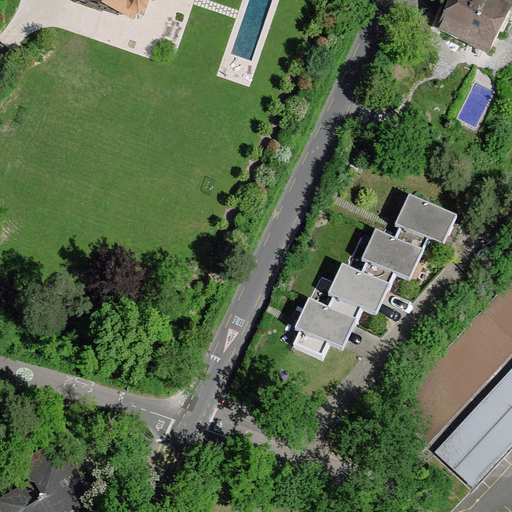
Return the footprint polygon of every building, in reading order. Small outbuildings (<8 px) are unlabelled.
[(80,0),(134,19),(140,0),(80,0)] [(458,0),(451,15),(443,31),(491,55),(511,12),(486,0),(458,0)] [(430,25),(443,31),(451,15),(438,9),(430,25)] [(458,222),(411,200),(397,230),(401,232),(430,245),(445,251),(458,222)] [(396,244),(424,258),(430,245),(401,232),(396,244)] [(396,244),(376,235),(363,264),(367,266),(396,279),(411,286),(424,258),(396,244)] [(362,278),(391,292),(396,279),(367,266),(362,278)] [(362,278),(343,270),(330,299),(334,301),(363,314),(377,321),(391,292),(362,278)] [(429,446),(511,355),(511,281),(388,415),(429,446)] [(328,313),(357,327),(363,314),(334,301),(328,313)] [(328,313),(309,304),(297,333),(301,335),(330,349),(343,355),(357,327),(328,313)] [(324,362),(330,349),(301,335),(295,349),(324,362)] [(511,447),(511,372),(436,455),(473,489),(511,447)] [(72,511),(88,503),(59,450),(26,468),(35,486),(2,504),(6,511),(72,511)]
